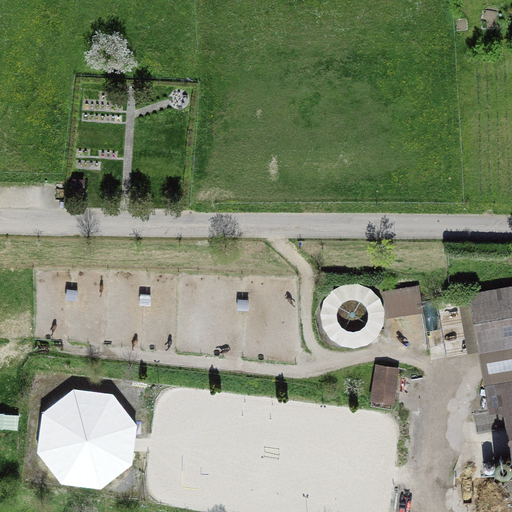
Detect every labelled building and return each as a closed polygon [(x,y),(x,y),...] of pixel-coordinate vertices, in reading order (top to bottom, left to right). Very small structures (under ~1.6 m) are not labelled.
[(421,284),(384,287),(387,316),(407,313),(409,333),(426,331),(421,284)] [(482,351),(511,345),(511,285),(472,293),(482,351)] [(398,368),(376,365),(371,399),(392,403),(398,368)] [(511,375),(487,380),(492,410),(508,408),(511,430),(511,375)] [(134,397),(45,389),(37,473),(126,481),(134,397)] [(498,476),(504,478),(510,475),(511,470),(511,467),(511,463),(506,460),(499,460),(495,465),(494,471),(498,476)]
